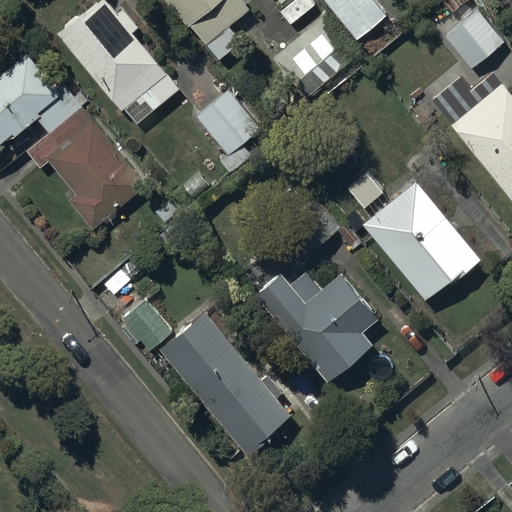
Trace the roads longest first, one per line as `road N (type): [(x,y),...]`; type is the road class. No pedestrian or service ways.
road 1 (residential): [(220,511),(0,244)]
road 2 (residential): [(511,394),(369,511)]
